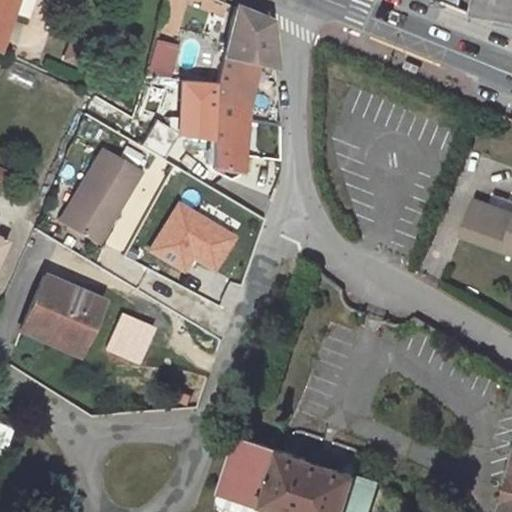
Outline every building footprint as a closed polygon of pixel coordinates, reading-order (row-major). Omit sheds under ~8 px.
[(0,0),(0,37),(12,0),(0,0)] [(511,0),(474,0),(474,5),(497,9),(496,17),(511,20),(511,0)] [(269,19),(234,5),(223,52),(257,61),(268,58),(270,65),(273,66),(269,19)] [(473,13),(496,17),(497,9),(474,5),(473,13)] [(176,46),(153,41),(145,75),(168,78),(176,46)] [(223,52),(218,50),(217,55),(206,53),(200,81),(215,83),(223,52)] [(257,61),(223,52),(215,83),(207,112),(244,118),(261,121),(267,122),(268,110),(252,108),(246,106),(257,61)] [(246,106),(252,108),(263,63),(257,61),(246,106)] [(207,112),(215,83),(200,81),(168,78),(145,75),(143,75),(132,119),(208,164),(240,171),(244,118),(207,112)] [(257,172),(261,121),(244,118),(240,171),(257,172)] [(108,211),(113,215),(138,171),(101,149),(60,220),(92,239),(108,211)] [(460,235),(511,252),(511,200),(493,194),(489,205),(473,199),(460,235)] [(92,239),(98,242),(113,215),(108,211),(92,239)] [(176,286),(195,239),(145,217),(126,264),(176,286)] [(156,306),(165,286),(121,267),(113,291),(129,297),(155,306),(156,306)] [(23,320),(82,346),(102,301),(43,275),(23,320)] [(226,310),(231,298),(214,290),(209,303),(226,310)] [(131,362),(155,306),(129,297),(108,351),(131,362)] [(23,320),(19,329),(78,355),(82,346),(23,320)] [(154,386),(170,393),(178,375),(161,368),(154,386)] [(175,399),(186,403),(189,395),(179,390),(175,399)] [(0,441),(6,444),(10,433),(0,428),(0,441)] [(221,491),(230,494),(282,511),(367,511),(377,482),(333,467),(335,459),(332,452),(318,447),(311,451),(308,459),(240,436),(221,491)] [(511,511),(511,478),(502,511),(511,511)] [(282,511),(230,494),(224,511),(282,511)]
